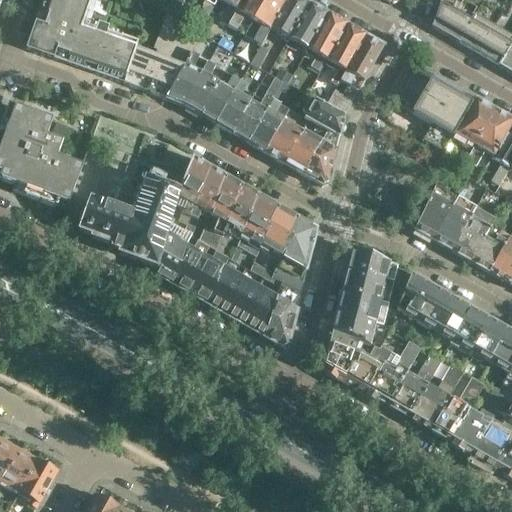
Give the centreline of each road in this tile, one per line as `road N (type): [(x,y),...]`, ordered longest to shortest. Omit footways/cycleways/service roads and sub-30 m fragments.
road 1 (residential): [(340,222),(164,121),(95,103),(67,77),(2,54)]
road 2 (residential): [(295,385),(0,214)]
road 3 (tertiary): [(267,436),(0,284)]
road 4 (residential): [(511,510),(295,385)]
road 5 (residential): [(340,222),(363,122),(406,38)]
road 6 (residential): [(340,222),(511,312)]
road 7 (residential): [(295,385),(340,222)]
road 8 (tertiary): [(402,511),(267,436)]
road 9 (residential): [(511,99),(406,38)]
